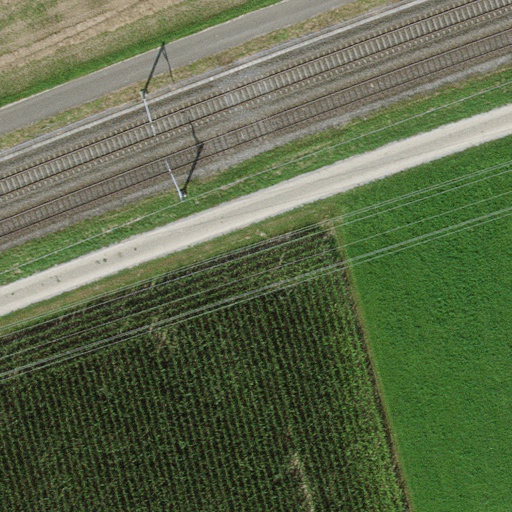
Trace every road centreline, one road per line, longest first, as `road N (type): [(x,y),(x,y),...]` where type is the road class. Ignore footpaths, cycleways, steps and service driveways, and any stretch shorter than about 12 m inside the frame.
road 1 (track): [(511,107),(221,196),(0,280)]
road 2 (track): [(236,0),(0,88)]
